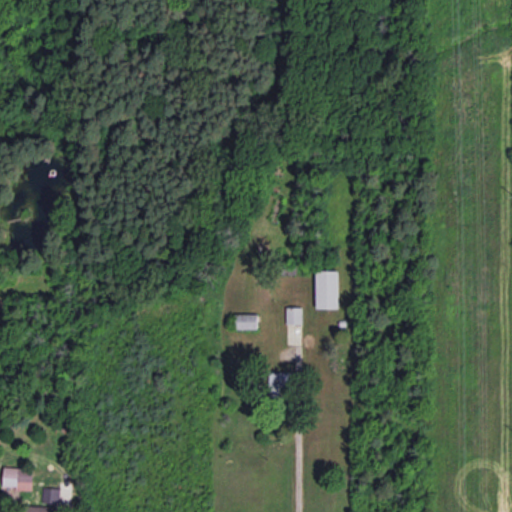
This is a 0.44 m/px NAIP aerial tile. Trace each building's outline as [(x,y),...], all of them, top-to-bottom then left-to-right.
[(338,308),(338,270),(316,270),(316,308),(338,308)] [(286,323),(302,323),(302,306),(286,307),(286,323)] [(257,314),(235,314),(235,329),(257,329),(257,314)] [(278,387),(278,383),(290,384),(292,375),(271,371),(269,385),(278,387)] [(32,488),(32,468),(3,467),(2,488),(32,488)] [(42,487),(42,502),(59,503),(59,488),(42,487)]
